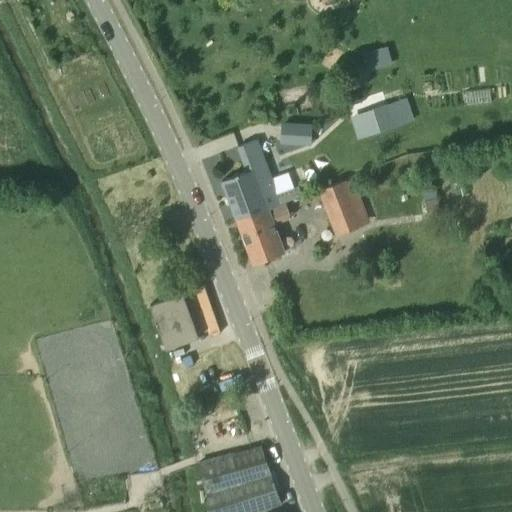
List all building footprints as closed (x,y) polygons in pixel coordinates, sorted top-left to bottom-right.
[(391,52),(370,59),(384,106),(348,119),(354,134),(372,128),(374,135),(411,122),(401,94),(396,76),(398,75),(391,52)] [(464,92),(466,104),(492,100),(490,88),(464,92)] [(281,124),(280,144),(310,146),(312,126),(281,124)] [(298,187),(294,189),(289,173),(272,179),(258,140),(238,148),(246,172),(222,181),(231,207),(237,222),(270,210),(280,206),(302,197),(298,187)] [(337,237),(371,224),(354,179),(320,192),(337,237)] [(442,215),(439,201),(449,199),(446,187),(422,192),(428,218),(442,215)] [(406,194),(400,196),(401,202),(408,200),(406,194)] [(237,222),(252,265),(285,253),(276,225),(291,219),(286,206),(271,212),(270,210),(237,222)] [(198,337),(185,301),(182,294),(150,305),(166,349),(198,337)] [(208,489),(273,471),(265,440),(200,459),(208,489)] [(215,511),(242,511),(282,502),(273,471),(208,489),(215,511)]
